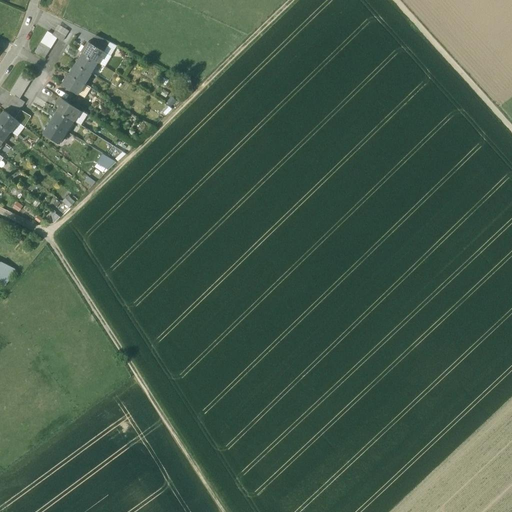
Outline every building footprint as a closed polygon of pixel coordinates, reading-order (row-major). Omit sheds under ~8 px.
[(69,31),(59,25),(56,30),(61,33),(65,36),(69,31)] [(65,36),(56,30),(52,35),(57,38),(62,41),(65,36)] [(52,35),(47,32),(44,37),(54,43),(57,38),(52,35)] [(110,42),(95,36),(90,43),(104,52),(110,42)] [(54,43),(44,37),(41,42),(51,48),(54,43)] [(51,48),(41,42),(38,47),(48,53),(51,48)] [(90,43),(88,43),(82,53),(97,62),(104,52),(90,43)] [(48,53),(38,47),(35,53),(44,58),(48,53)] [(97,62),(82,53),(75,63),(91,73),(97,62)] [(91,73),(75,63),(69,74),(84,83),(91,73)] [(31,79),(22,73),(19,78),(28,84),(31,79)] [(84,83),(69,74),(62,84),(77,94),(84,83)] [(28,84),(19,78),(16,83),(25,89),(28,84)] [(25,89),(16,83),(12,88),(22,94),(25,89)] [(22,94),(12,88),(9,93),(14,96),(19,99),(22,94)] [(19,99),(14,96),(11,101),(21,107),(24,102),(19,99)] [(79,110),(59,98),(56,103),(60,106),(57,111),(73,121),(79,110)] [(21,107),(11,101),(8,106),(18,112),(21,107)] [(18,112),(8,106),(5,112),(14,118),(18,112)] [(5,112),(3,110),(0,114),(0,123),(10,132),(18,122),(15,119),(14,118),(5,112)] [(25,113),(20,110),(15,119),(18,122),(19,122),(25,113)] [(57,111),(57,110),(57,111),(50,121),(66,131),(73,121),(57,111)] [(31,117),(25,113),(19,122),(24,126),(31,117)] [(66,131),(50,121),(43,134),(58,144),(66,131)] [(10,132),(0,123),(0,139),(3,142),(10,132)] [(146,125),(141,131),(145,134),(151,127),(146,125)] [(116,162),(102,154),(97,164),(108,169),(116,162)] [(0,258),(0,280),(7,284),(16,268),(0,258)]
